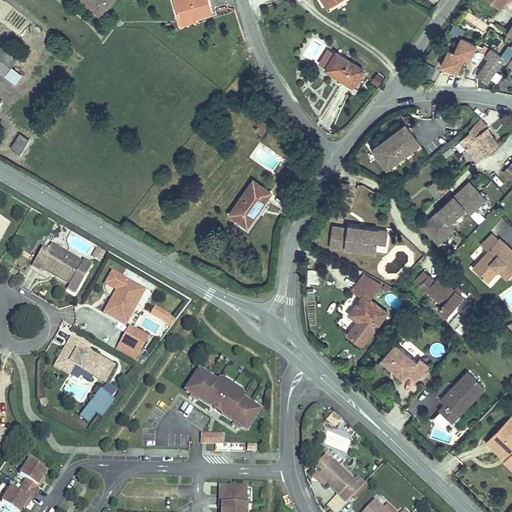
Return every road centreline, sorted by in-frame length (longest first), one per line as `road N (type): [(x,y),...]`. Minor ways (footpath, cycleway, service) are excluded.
road 1 (secondary): [(0,171),(208,293)]
road 2 (residential): [(332,160),(280,101),(242,0)]
road 3 (unknown): [(332,160),(385,200),(403,236),(440,268)]
road 4 (residential): [(283,299),(291,245),(332,160)]
road 5 (residential): [(387,96),(449,96),(511,110)]
road 6 (residential): [(8,298),(1,327),(11,345),(27,347),(43,330),(28,304)]
